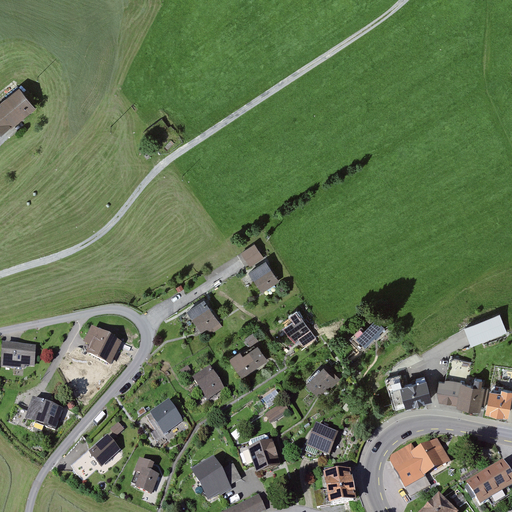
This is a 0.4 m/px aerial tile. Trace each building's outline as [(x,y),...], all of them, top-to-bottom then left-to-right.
[(0,136),(34,109),(19,91),(0,105),(0,136)] [(168,128),(162,120),(144,133),(155,148),(175,133),(170,126),(168,128)] [(255,245),(241,254),(250,267),(264,258),(255,245)] [(265,262),(248,274),(262,294),(278,283),(265,262)] [(222,327),(204,300),(186,312),(201,334),(207,330),(210,334),(222,327)] [(293,323),(284,330),(295,344),(299,341),(303,348),(316,338),(297,312),(289,318),(293,323)] [(500,316),(465,329),(472,348),(507,335),(500,316)] [(384,329),(375,321),(356,340),(366,349),(384,329)] [(111,365),(123,340),(91,325),(84,341),(89,344),(85,353),(111,365)] [(253,334),(245,340),(251,348),(259,342),(253,334)] [(3,342),(1,366),(25,368),(25,365),(34,365),(35,344),(3,342)] [(240,354),(229,361),(242,380),(267,363),(257,348),(243,358),(240,354)] [(450,359),(446,382),(467,385),(471,362),(450,359)] [(181,370),(184,375),(191,371),(188,365),(181,370)] [(210,366),(192,378),(208,400),(225,388),(210,366)] [(326,366),(307,386),(319,398),(330,387),(333,389),(341,380),(326,366)] [(432,403),(426,378),(416,381),(417,385),(404,389),(401,376),(385,380),(394,414),(432,403)] [(479,414),(483,390),(480,390),(482,383),(474,381),(474,386),(467,385),(446,382),(446,384),(439,383),(437,394),(440,404),(456,407),(455,410),(479,414)] [(276,390),(263,399),(269,407),(281,398),(276,390)] [(508,420),(511,400),(511,393),(502,391),(501,395),(490,393),(486,416),(508,420)] [(64,408),(33,396),(27,411),(25,418),(35,421),(33,428),(41,432),(44,424),(56,429),(64,408)] [(169,398),(150,412),(165,433),(184,420),(169,398)] [(283,402),(266,414),(271,423),(289,411),(283,402)] [(25,418),(27,411),(14,407),(9,422),(22,426),(25,418)] [(119,422),(111,429),(117,436),(125,429),(119,422)] [(316,422),(307,445),(322,452),(329,454),(338,431),(316,422)] [(120,449),(107,434),(88,451),(100,465),(101,466),(120,449)] [(280,464),(272,439),(270,440),(268,436),(265,435),(251,440),(249,443),(250,446),(248,447),(249,450),(242,452),(247,465),(253,463),(256,472),(280,464)] [(391,455),(390,460),(405,488),(425,476),(424,475),(450,461),(437,437),(415,449),(411,444),(391,455)] [(320,457),(322,452),(307,445),(306,445),(301,457),(311,461),(320,457)] [(100,465),(88,451),(72,466),(83,479),(100,465)] [(215,456),(192,469),(209,499),(219,494),(220,496),(233,489),(230,485),(222,469),(215,456)] [(153,495),(161,473),(150,469),(153,463),(139,458),(134,471),(140,473),(134,488),(153,495)] [(511,472),(503,458),(466,481),(480,503),(511,483),(511,472)] [(233,463),(222,469),(230,485),(242,479),(233,463)] [(356,499),(350,467),(324,472),(327,489),(315,491),(317,505),(356,499)] [(425,476),(405,488),(411,497),(431,486),(425,476)] [(439,492),(418,511),(457,511),(458,511),(439,492)] [(259,495),(222,511),(261,511),(266,510),(259,495)]
